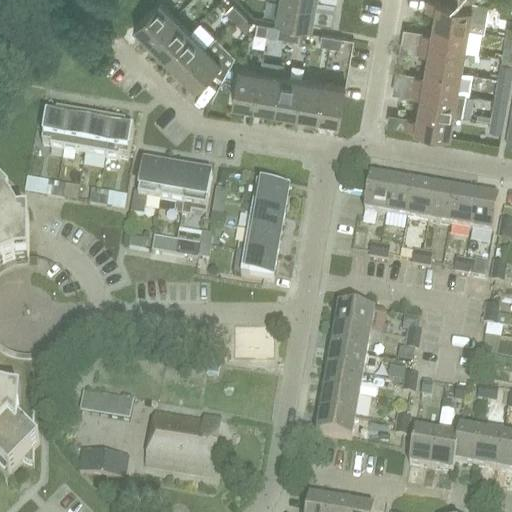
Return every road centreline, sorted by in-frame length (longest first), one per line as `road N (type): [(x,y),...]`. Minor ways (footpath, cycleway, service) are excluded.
road 1 (residential): [(331,148),(188,118),(117,46)]
road 2 (residential): [(443,375),(455,299),(311,281)]
road 3 (residential): [(274,466),(311,281)]
road 4 (residential): [(366,146),(392,0)]
road 5 (residential): [(511,173),(366,146)]
road 6 (residential): [(311,281),(331,148)]
road 7 (residential): [(405,487),(274,466)]
